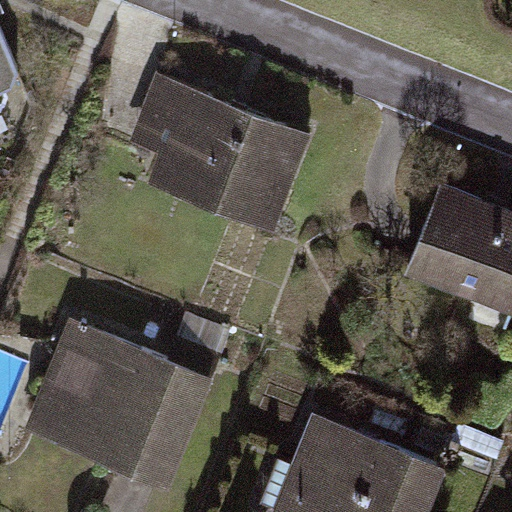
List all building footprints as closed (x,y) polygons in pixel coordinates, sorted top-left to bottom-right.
[(0,13),(0,100),(30,88),(0,13)] [(312,123),(158,63),(131,132),(165,145),(155,172),(274,218),(312,123)] [(511,195),(462,175),(429,256),(511,290),(511,195)] [(223,366),(71,310),(29,423),(181,479),(223,366)] [(442,511),(463,462),(326,407),(284,511),(442,511)]
